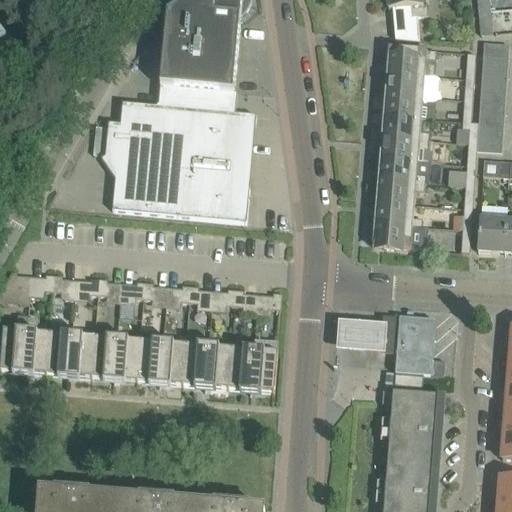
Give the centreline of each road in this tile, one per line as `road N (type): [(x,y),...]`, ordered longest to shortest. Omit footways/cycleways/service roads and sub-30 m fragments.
road 1 (residential): [(0,248),(147,0)]
road 2 (residential): [(312,277),(30,250)]
road 3 (unclassified): [(312,277),(314,223),(282,0)]
road 4 (residential): [(297,511),(312,277)]
road 5 (residential): [(471,290),(463,389),(473,403),(467,490),(455,511)]
road 6 (residential): [(471,290),(312,277)]
